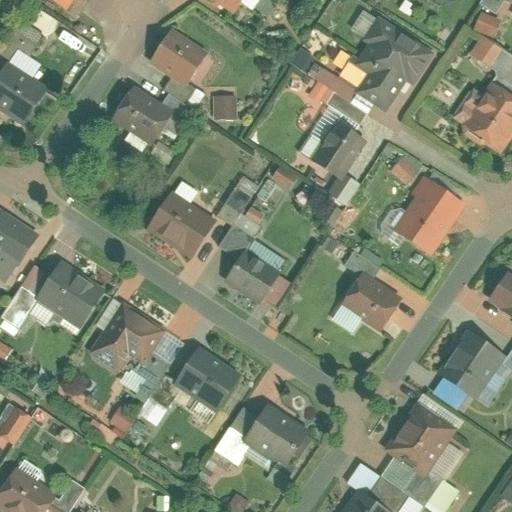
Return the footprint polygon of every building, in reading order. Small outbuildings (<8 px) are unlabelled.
[(47,0),(68,13),(76,0),(47,0)] [(178,16),(199,2),(197,0),(184,0),(173,8),(178,16)] [(244,0),(207,0),(234,17),(244,0)] [(511,0),(510,0),(501,16),(511,22),(511,0)] [(435,51),(377,18),(361,45),(367,49),(355,69),(368,77),(356,98),(387,116),(406,84),(413,88),(435,51)] [(207,55),(171,33),(149,68),(186,90),(207,55)] [(45,91),(2,67),(0,71),(0,113),(24,127),(45,91)] [(289,92),(311,102),(316,90),(294,80),(289,92)] [(511,140),(511,103),(488,88),(482,97),(472,90),(449,124),(500,158),(511,140)] [(173,115),(133,90),(111,124),(152,150),(173,115)] [(234,100),(213,102),(215,124),(236,122),(234,100)] [(329,114),(323,110),(326,106),(318,101),(315,106),(316,107),(294,146),(307,153),(329,114)] [(366,145),(335,127),(312,165),(343,183),(366,145)] [(409,158),(396,174),(413,187),(426,171),(409,158)] [(290,193),(304,185),(292,167),(279,176),(290,193)] [(465,208),(424,181),(390,234),(431,260),(465,208)] [(216,226),(170,197),(147,233),(193,262),(216,226)] [(37,240),(0,216),(0,281),(8,287),(37,240)] [(279,274),(245,252),(226,282),(260,303),(279,274)] [(104,293),(60,265),(35,304),(79,332),(104,293)] [(511,317),(511,281),(505,277),(489,302),(511,317)] [(400,305),(359,279),(341,307),(382,333),(400,305)] [(164,333),(120,304),(84,357),(114,377),(129,355),(143,365),(164,333)] [(511,349),(507,358),(464,330),(437,373),(441,376),(431,391),(460,409),(469,396),(487,407),(511,371),(511,349)] [(0,340),(0,360),(8,366),(18,352),(0,340)] [(236,381),(196,356),(174,390),(214,416),(236,381)] [(393,458),(381,477),(425,507),(433,511),(443,511),(458,492),(444,483),(464,453),(449,443),(464,421),(421,393),(382,450),(393,458)] [(115,423),(131,434),(141,418),(125,408),(115,423)] [(306,435),(266,411),(245,446),(284,470),(306,435)] [(381,477),(361,463),(347,483),(357,491),(342,511),(421,511),(425,507),(381,477)] [(43,511),(52,498),(11,473),(0,490),(0,511),(43,511)] [(511,478),(500,496),(511,503),(511,478)]
